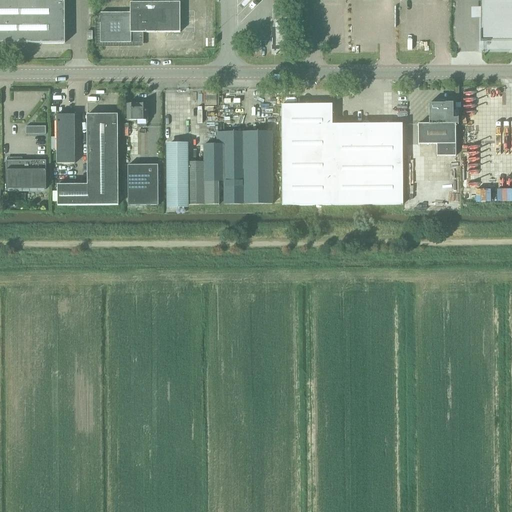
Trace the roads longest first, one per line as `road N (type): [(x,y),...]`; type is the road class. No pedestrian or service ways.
road 1 (unclassified): [(224,73),(511,73)]
road 2 (unclassified): [(0,74),(224,73)]
